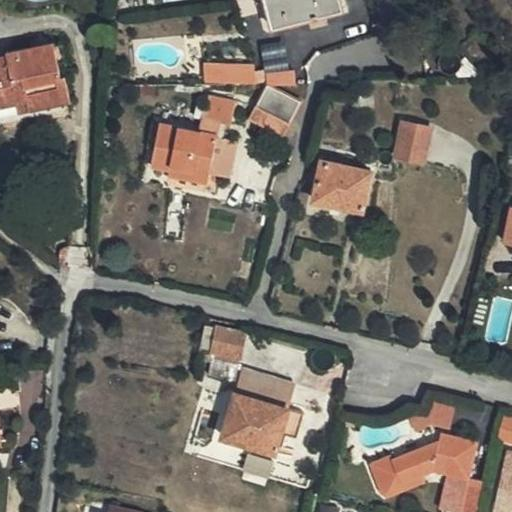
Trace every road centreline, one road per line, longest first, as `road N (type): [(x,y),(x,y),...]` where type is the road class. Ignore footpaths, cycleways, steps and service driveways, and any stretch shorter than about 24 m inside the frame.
road 1 (residential): [(76,283),(102,278),(258,315),(511,389)]
road 2 (residential): [(47,511),(62,342),(76,283)]
